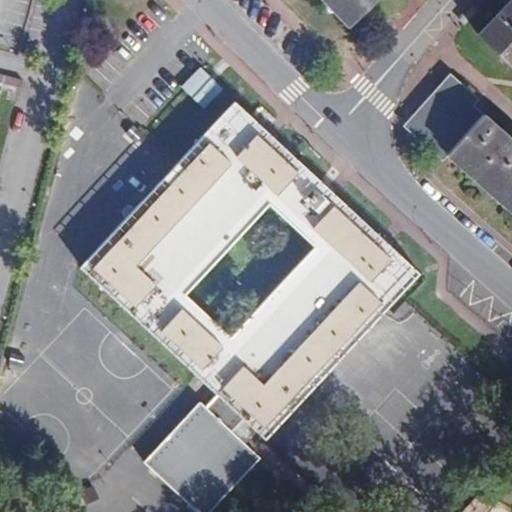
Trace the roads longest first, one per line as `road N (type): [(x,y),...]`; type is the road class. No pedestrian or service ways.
road 1 (unknown): [(72,0),(0,266)]
road 2 (residential): [(511,285),(340,131)]
road 3 (residential): [(340,131),(203,0)]
road 4 (residential): [(452,0),(340,131)]
